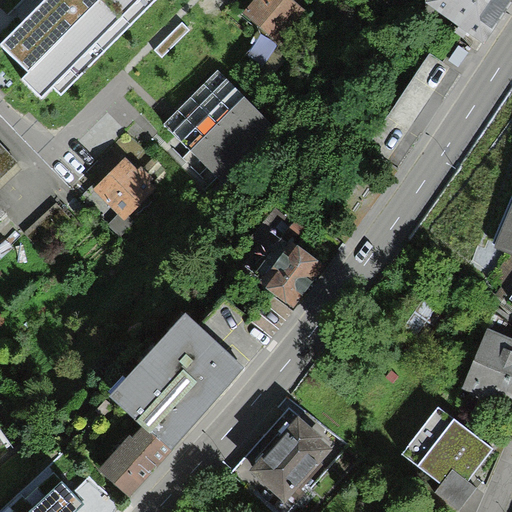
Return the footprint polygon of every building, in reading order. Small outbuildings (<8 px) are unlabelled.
[(115,0),(38,0),(0,44),(0,87),(22,107),(115,0)] [(286,0),(256,0),(244,16),(276,39),(298,9),(286,0)] [(426,0),(421,8),(476,46),(507,0),(426,0)] [(240,31),(216,9),(195,31),(220,53),(240,31)] [(165,24),(144,26),(146,60),(167,59),(165,24)] [(458,48),(450,61),(458,66),(467,54),(458,48)] [(173,117),(158,131),(214,191),(277,134),(221,73),(173,117)] [(0,176),(14,163),(0,149),(0,176)] [(116,156),(88,190),(125,220),(153,186),(116,156)] [(511,203),(492,251),(511,259),(511,203)] [(254,279),(289,305),(322,259),(287,234),(254,279)] [(172,439),(241,365),(167,298),(99,372),(172,439)] [(437,315),(420,304),(403,332),(420,342),(437,315)] [(511,415),(511,354),(481,342),(460,396),(511,416),(511,415)] [(494,449),(440,407),(402,455),(441,485),(435,494),(458,511),(460,511),(479,489),(468,481),(494,449)] [(160,443),(130,418),(96,458),(125,483),(160,443)] [(300,421),(252,469),(291,508),(339,460),(300,421)] [(38,511),(104,511),(106,510),(68,477),(38,511)]
